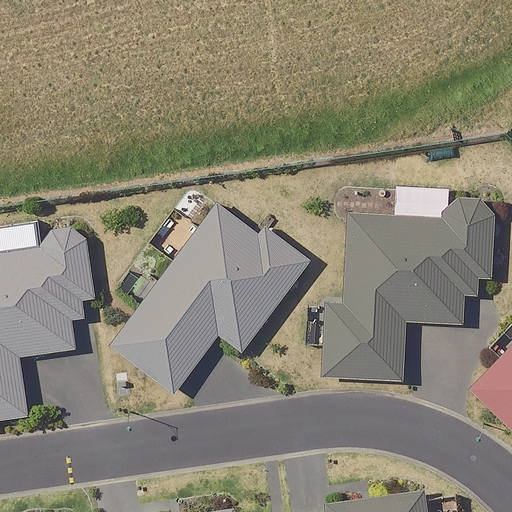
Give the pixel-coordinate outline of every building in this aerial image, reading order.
[(468,294),(487,295),(490,222),(450,220),(452,189),(398,187),(397,219),(351,217),(347,306),(330,305),(327,377),(402,380),(405,322),(466,325),(468,294)] [(199,232),(175,214),(115,296),(138,313),(113,347),(178,394),(221,334),(246,352),(307,266),(220,203),(199,232)] [(0,419),(30,416),(22,356),(76,349),(71,313),(94,310),(84,229),(43,235),(41,220),(0,225),(0,419)] [(511,319),(486,346),(501,361),(473,389),(511,427),(511,319)] [(427,511),(425,492),(294,511),(427,511)]
